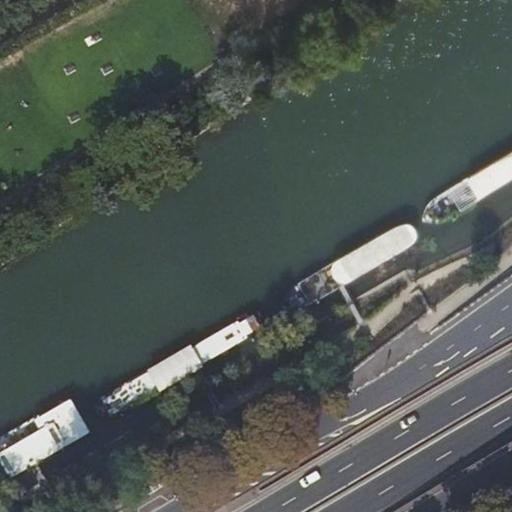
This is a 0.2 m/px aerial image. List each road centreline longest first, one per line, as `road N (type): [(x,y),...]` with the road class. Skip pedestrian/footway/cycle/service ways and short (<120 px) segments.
road 1 (primary): [(511,310),(175,511)]
road 2 (primary): [(511,373),(281,511)]
road 3 (primary): [(364,511),(511,426)]
